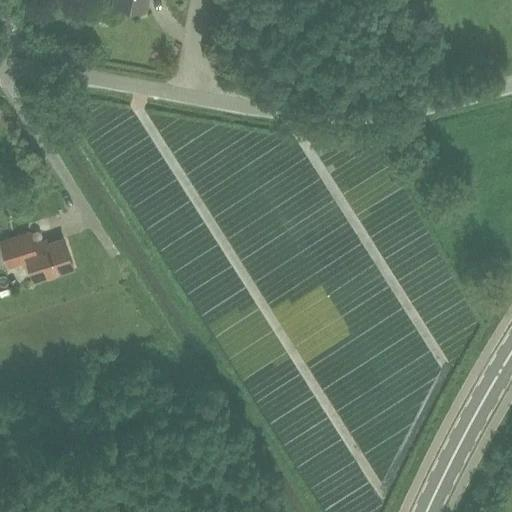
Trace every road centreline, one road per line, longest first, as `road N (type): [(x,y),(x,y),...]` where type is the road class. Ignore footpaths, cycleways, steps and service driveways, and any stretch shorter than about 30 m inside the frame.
road 1 (unclassified): [(7,70),(285,112)]
road 2 (unclassified): [(285,112),(374,116),(511,85)]
road 3 (residential): [(7,70),(6,83),(114,252)]
road 4 (secondary): [(426,511),(511,354)]
